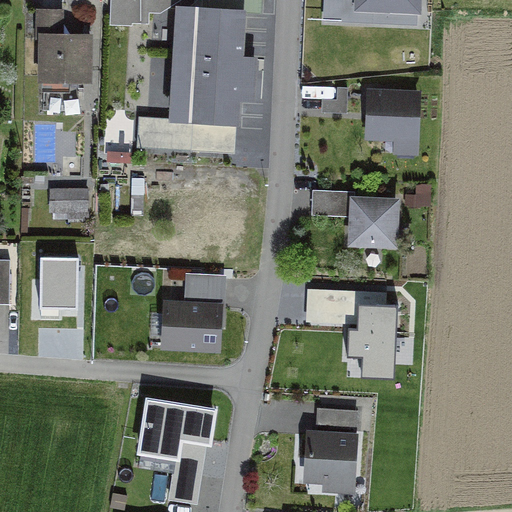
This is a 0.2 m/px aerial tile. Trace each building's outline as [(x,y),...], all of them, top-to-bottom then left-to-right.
[(173,0),(112,0),(112,25),(173,26),(173,0)] [(259,0),(199,0),(199,10),(197,10),(191,119),(190,119),(190,120),(234,123),(241,13),(259,14),(259,0)] [(417,0),(328,0),(328,6),(417,10),(417,0)] [(84,79),(85,39),(57,39),(58,14),(38,13),(38,39),(42,39),(41,91),(63,92),(64,79),(84,79)] [(345,101),(345,88),(335,88),(335,101),(345,101)] [(413,139),(415,95),(368,93),(366,136),(413,139)] [(189,151),(190,120),(137,118),(136,148),(189,151)] [(51,219),(83,219),(84,190),(51,190),(51,219)] [(351,200),(352,193),(340,193),(339,208),(351,209),(349,243),(392,245),(394,202),(351,200)] [(76,258),(40,258),(40,308),(75,309),(76,258)] [(163,346),(215,348),(217,308),(165,305),(163,346)] [(397,310),(358,307),(356,331),(349,331),(347,359),(364,360),(362,381),(393,382),(397,310)] [(181,456),(183,439),(209,443),(215,410),(150,399),(142,449),(181,456)] [(305,477),(349,480),(352,439),(308,436),(305,477)]
